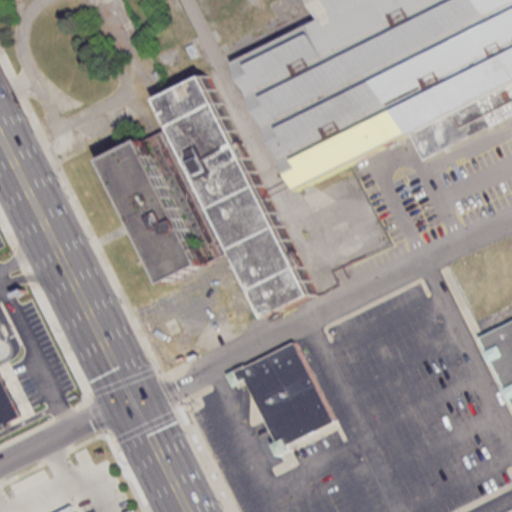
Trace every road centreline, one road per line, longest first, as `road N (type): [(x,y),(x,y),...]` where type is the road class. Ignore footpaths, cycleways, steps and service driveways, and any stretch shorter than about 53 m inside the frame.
road 1 (primary): [(135,405),(0,132)]
road 2 (residential): [(133,399),(0,465)]
